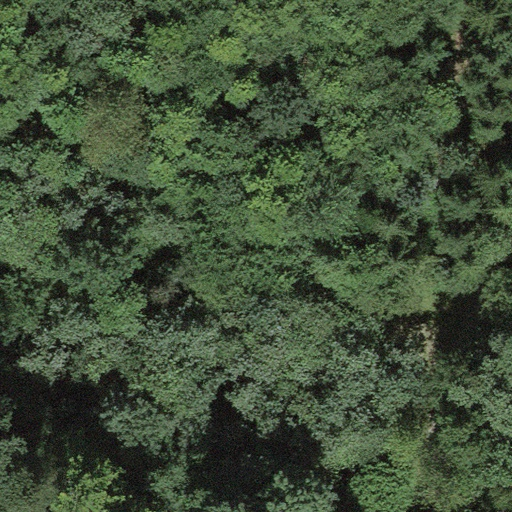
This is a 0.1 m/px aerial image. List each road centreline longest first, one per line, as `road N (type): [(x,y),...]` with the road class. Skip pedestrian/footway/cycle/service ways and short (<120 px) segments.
road 1 (track): [(429,511),(446,374),(402,321),(101,151),(0,130)]
road 2 (track): [(472,0),(443,188),(402,321)]
road 3 (track): [(446,374),(511,233)]
